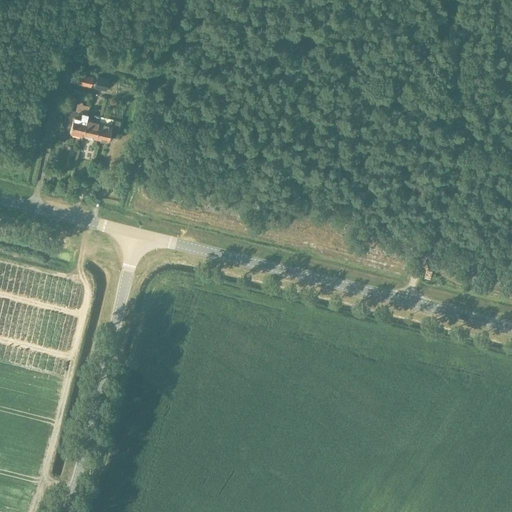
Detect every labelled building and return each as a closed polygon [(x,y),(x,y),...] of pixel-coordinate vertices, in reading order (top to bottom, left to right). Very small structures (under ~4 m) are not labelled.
[(76,83),(90,87),(93,77),(78,73),(76,83)] [(109,78),(100,76),(98,88),(107,90),(109,78)] [(82,135),(86,119),(88,113),(67,108),(63,127),(70,129),(69,132),(82,135)] [(95,138),(99,122),(100,116),(94,115),(93,121),(86,119),(82,135),(95,138)] [(95,138),(108,141),(109,136),(116,138),(120,121),(113,119),(111,125),(99,122),(95,138)]
